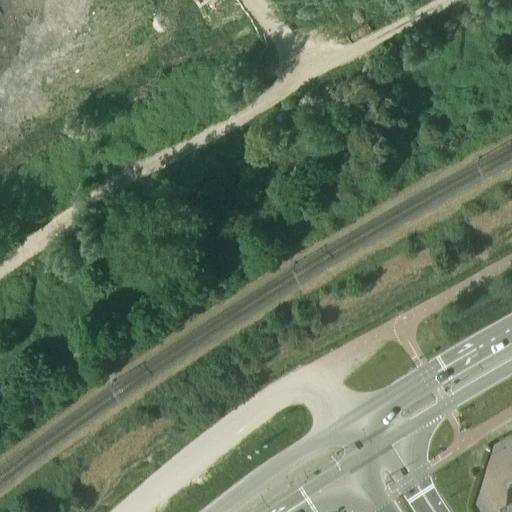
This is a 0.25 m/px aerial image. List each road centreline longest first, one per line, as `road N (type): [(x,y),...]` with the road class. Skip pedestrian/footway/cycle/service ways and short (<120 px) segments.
road 1 (track): [(0,263),(116,185),(444,0)]
road 2 (secondary): [(511,339),(428,376),(361,423)]
road 3 (secondary): [(361,423),(238,511)]
road 4 (secondary): [(389,444),(511,361)]
